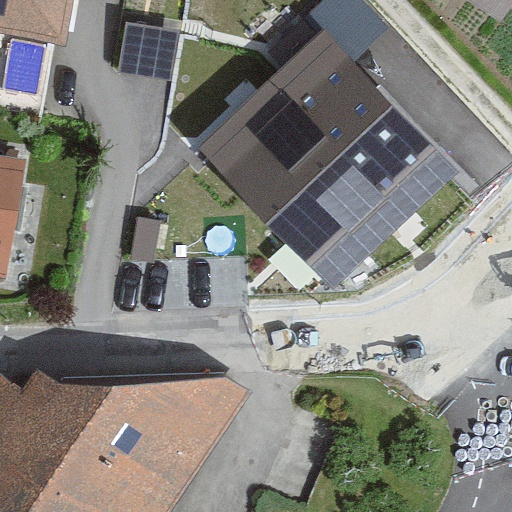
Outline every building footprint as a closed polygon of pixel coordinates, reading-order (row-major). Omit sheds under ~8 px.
[(67,0),(0,0),(0,27),(61,38),(67,0)] [(511,0),(492,0),(511,14),(511,12),(511,0)] [(129,19),(123,61),(171,68),(177,26),(129,19)] [(336,43),(220,146),(332,271),(448,169),(336,43)] [(36,164),(0,156),(0,275),(11,278),(36,164)] [(158,511),(257,377),(8,373),(0,384),(0,511),(158,511)]
